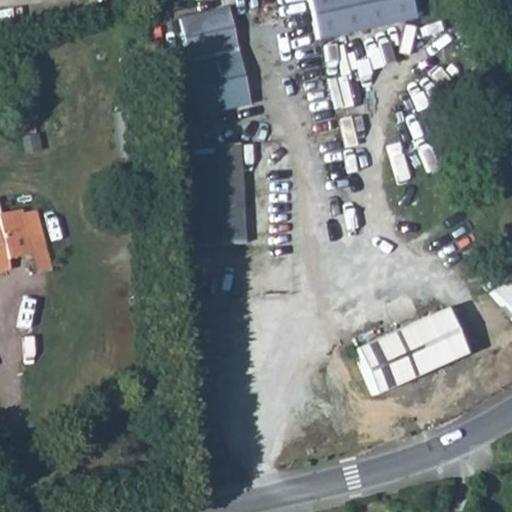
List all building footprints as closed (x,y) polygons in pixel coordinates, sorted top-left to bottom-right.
[(414,0),(311,0),(321,39),(418,18),(414,0)] [(231,8),(182,19),(204,115),(253,104),(231,8)] [(240,143),(191,147),(197,247),(247,244),(240,143)] [(34,206),(19,210),(29,254),(32,271),(47,268),(34,206)] [(0,269),(6,268),(4,259),(29,254),(19,210),(0,214),(0,269)] [(511,272),(491,289),(491,298),(511,322),(511,272)] [(444,311),(354,350),(373,395),(463,356),(444,311)]
